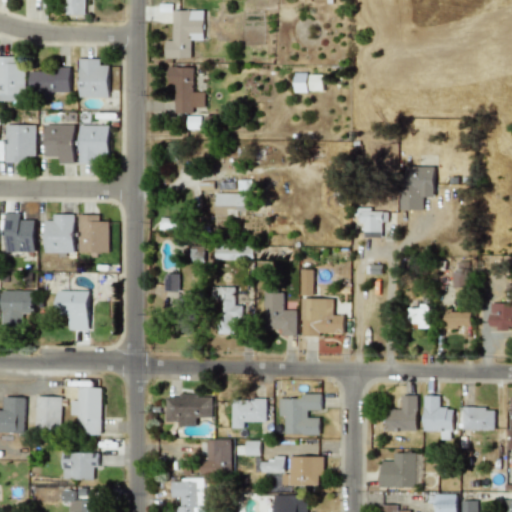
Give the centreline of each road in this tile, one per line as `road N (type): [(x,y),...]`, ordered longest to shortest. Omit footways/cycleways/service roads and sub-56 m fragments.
road 1 (residential): [(0,364),(511,373)]
road 2 (residential): [(135,511),(136,0)]
road 3 (residential): [(352,511),(352,369)]
road 4 (residential): [(0,24),(32,35),(136,37)]
road 5 (residential): [(0,189),(132,191)]
